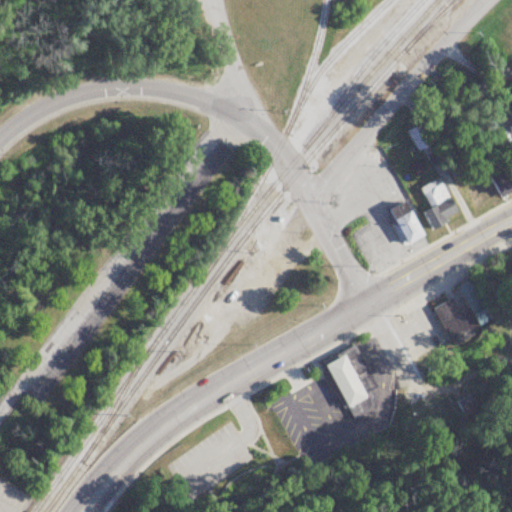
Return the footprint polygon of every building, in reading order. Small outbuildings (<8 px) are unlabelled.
[(426,149),(417,126),(403,131),(412,154),(426,149)] [(441,183),(433,187),(429,181),(416,188),(427,209),(422,212),(431,230),(458,216),(441,183)] [(385,209),(400,245),(422,236),(407,200),(385,209)] [(455,288),(465,311),(456,315),(449,299),(431,308),(445,340),(488,321),(469,281),(455,288)] [(323,365),(346,409),(367,398),(343,354),(323,365)] [(458,424),(477,417),(468,395),(450,402),(458,424)]
